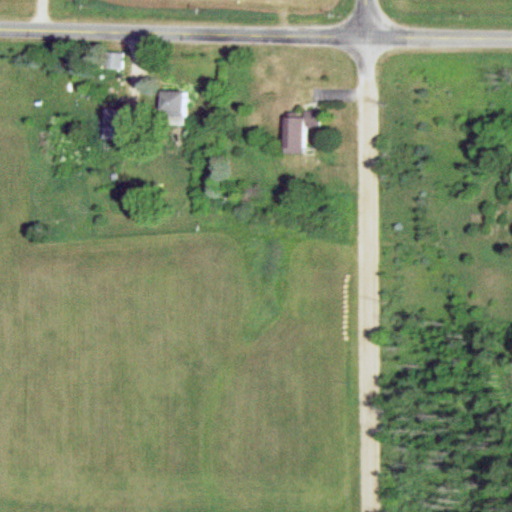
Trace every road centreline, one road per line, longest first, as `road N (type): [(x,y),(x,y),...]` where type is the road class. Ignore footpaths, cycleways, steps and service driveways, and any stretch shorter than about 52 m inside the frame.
road 1 (tertiary): [(511,41),(0,30)]
road 2 (residential): [(368,511),(365,40)]
